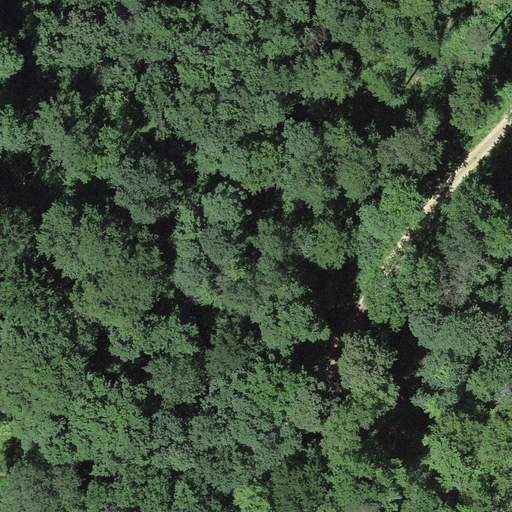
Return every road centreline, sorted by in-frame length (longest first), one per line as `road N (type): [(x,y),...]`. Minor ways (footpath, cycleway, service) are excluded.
road 1 (track): [(233,511),(284,412),(365,307)]
road 2 (track): [(365,307),(475,151),(511,114)]
